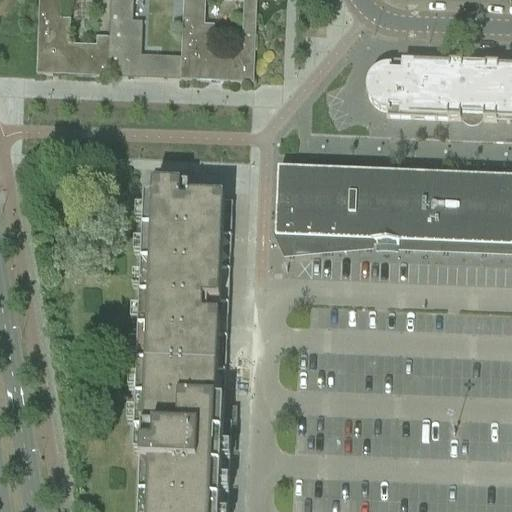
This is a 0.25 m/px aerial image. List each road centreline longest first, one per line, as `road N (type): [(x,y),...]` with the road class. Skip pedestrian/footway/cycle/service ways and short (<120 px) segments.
road 1 (secondary): [(32,511),(0,311)]
road 2 (tertiary): [(511,30),(403,26),(359,0)]
